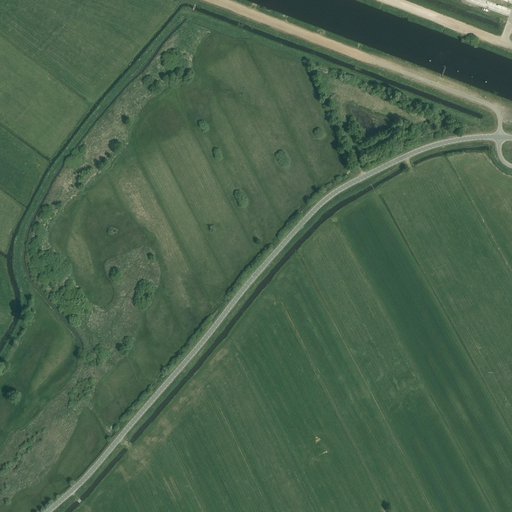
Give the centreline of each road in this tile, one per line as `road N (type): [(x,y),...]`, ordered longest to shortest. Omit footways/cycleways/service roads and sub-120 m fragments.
road 1 (unclassified): [(499,137),(416,151),(325,199),(47,511)]
road 2 (unclassified): [(499,137),(492,106),(366,58)]
road 3 (track): [(366,58),(213,0)]
